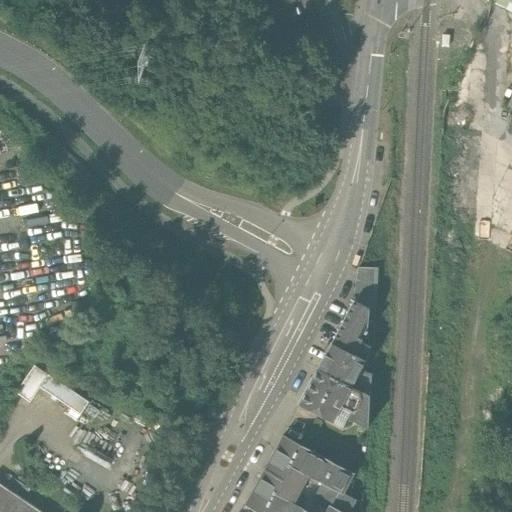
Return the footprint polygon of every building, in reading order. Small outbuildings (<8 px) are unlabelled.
[(511,0),(487,0),(487,2),(511,12),(511,0)] [(320,97),(310,99),(312,113),(322,112),(320,97)] [(350,302),(315,372),(382,404),(383,381),(377,379),(383,367),(382,349),(373,345),(376,338),(370,335),(373,329),(380,316),(350,302)] [(17,397),(31,407),(43,390),(83,418),(93,403),(40,365),(17,397)] [(382,404),(315,372),(299,407),(339,427),(344,417),(381,436),(382,404)] [(283,448),(268,476),(303,494),(309,483),(340,499),(336,507),(346,511),(362,511),(365,507),(350,499),(357,486),(283,448)] [(299,511),(296,510),(303,494),(268,476),(249,511),(346,511),(336,507),(333,511),(299,511)] [(0,511),(45,511),(0,482),(0,511)]
